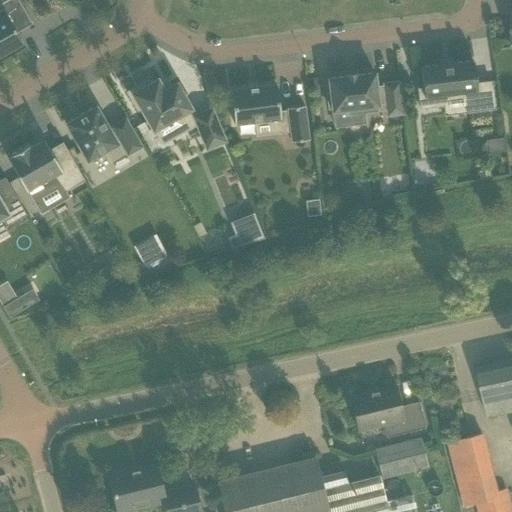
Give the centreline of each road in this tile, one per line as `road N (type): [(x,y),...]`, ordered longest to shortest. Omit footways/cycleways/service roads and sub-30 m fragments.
road 1 (unclassified): [(28,423),(511,332)]
road 2 (residential): [(147,27),(215,53),(473,24),(475,0)]
road 3 (residential): [(147,27),(0,115)]
